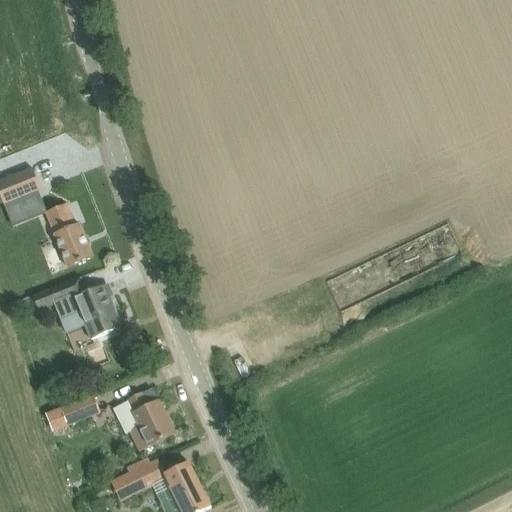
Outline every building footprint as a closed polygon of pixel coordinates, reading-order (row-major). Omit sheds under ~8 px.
[(0,206),(4,205),(41,190),(33,169),(0,182),(0,206)] [(67,205),(47,213),(68,269),(93,258),(80,225),(76,227),(67,205)] [(34,298),(40,312),(69,300),(63,286),(34,298)] [(75,298),(93,340),(122,329),(105,286),(75,298)] [(130,435),(139,453),(175,435),(153,390),(128,402),(135,415),(134,415),(141,429),(130,435)] [(57,431),(68,426),(100,414),(93,397),(50,415),(57,431)] [(168,480),(163,471),(158,460),(112,482),(122,503),(168,480)] [(166,475),(183,511),(205,511),(212,509),(189,464),(166,475)]
